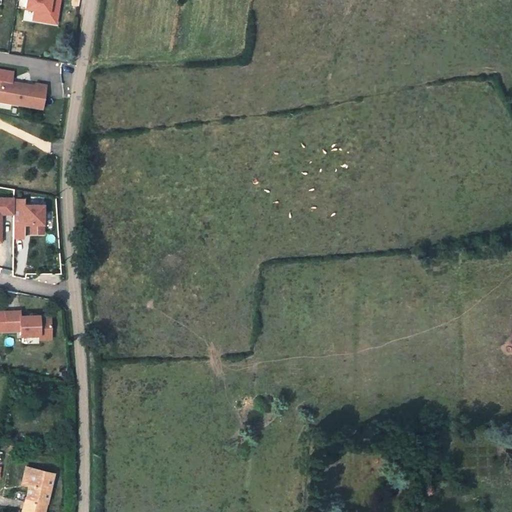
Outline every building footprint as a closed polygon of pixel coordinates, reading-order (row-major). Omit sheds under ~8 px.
[(29,21),(55,24),(58,0),(21,0),(20,9),(30,11),(29,21)] [(3,80),(13,82),(14,73),(0,70),(0,82),(2,83),(3,80)] [(13,82),(3,80),(2,83),(0,96),(0,100),(43,108),(47,85),(37,84),(36,86),(13,82)] [(14,198),(0,197),(0,241),(0,242),(1,213),(13,214),(14,199),(14,198)] [(24,199),(14,199),(13,214),(14,217),(23,217),(23,224),(30,224),(30,233),(43,233),(43,204),(24,204),(24,199)] [(18,313),(4,313),(4,332),(18,332),(19,337),(38,337),(38,341),(49,341),(49,319),(37,319),(37,317),(18,318),(18,313)] [(43,511),(52,473),(25,467),(22,483),(20,482),(17,498),(25,500),(22,511),(43,511)]
